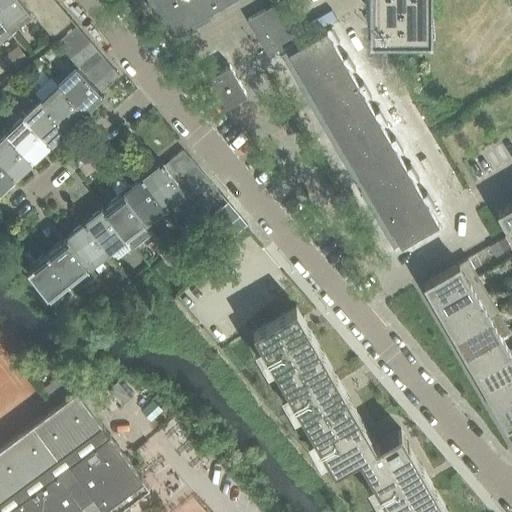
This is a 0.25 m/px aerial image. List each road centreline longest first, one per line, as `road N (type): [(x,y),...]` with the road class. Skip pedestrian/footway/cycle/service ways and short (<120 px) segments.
road 1 (residential): [(160,86),(511,487)]
road 2 (residential): [(11,203),(160,86)]
